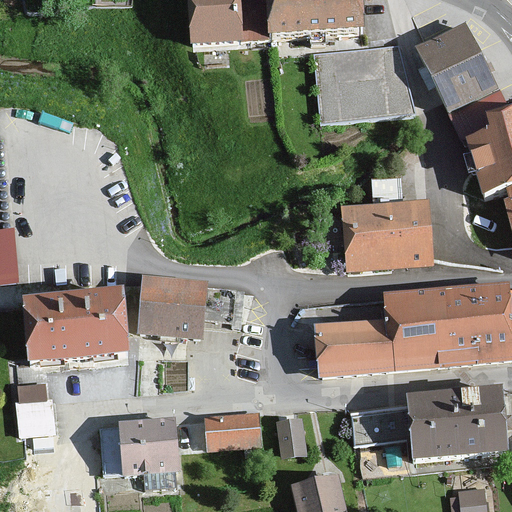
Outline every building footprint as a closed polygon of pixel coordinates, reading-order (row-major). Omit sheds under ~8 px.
[(187,0),(190,47),(275,43),(272,0),(187,0)] [(272,0),(275,43),(362,38),(360,0),(272,0)] [(418,53),(450,118),(498,94),(490,77),(495,75),(490,64),(484,67),(471,40),(466,29),(418,53)] [(393,51),(316,57),(321,123),(411,116),(393,51)] [(468,144),(482,201),(506,195),(511,193),(511,118),(486,125),(490,139),(468,144)] [(343,212),(346,273),(432,269),(429,205),(399,207),(398,182),(372,183),(373,210),(343,212)] [(0,232),(0,285),(12,285),(10,232),(0,232)] [(139,340),(202,344),(203,321),(240,323),(242,294),(142,288),(139,340)] [(392,375),(511,365),(511,354),(507,293),(386,302),(388,326),(392,375)] [(78,365),(127,361),(122,298),(73,302),(78,365)] [(78,365),(73,302),(23,306),(28,369),(78,365)] [(392,375),(388,326),(314,332),(318,381),(350,378),(392,375)] [(411,442),(413,464),(506,457),(503,428),(501,396),(467,399),(408,404),(408,410),(411,442)] [(20,438),(54,437),(52,402),(18,404),(20,438)] [(411,442),(408,410),(351,415),(354,446),(411,442)] [(208,454),(261,449),(258,416),(205,421),(208,454)] [(277,426),(281,461),(304,458),(300,423),(277,426)] [(103,479),(176,476),(173,425),(100,429),(103,479)] [(293,490),(297,511),(345,511),(338,480),(293,490)] [(3,511),(35,511),(35,485),(3,486),(3,511)] [(484,511),(484,492),(459,493),(459,511),(484,511)]
